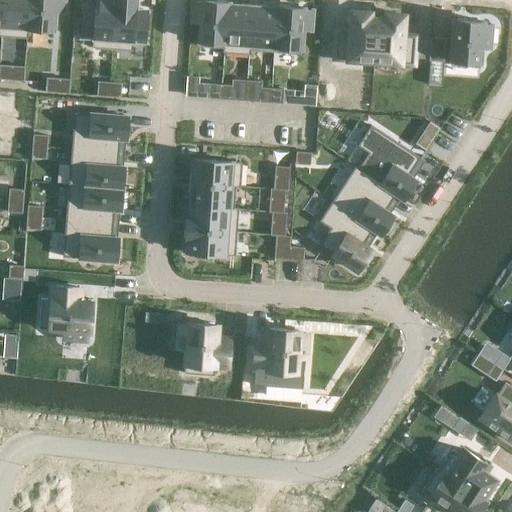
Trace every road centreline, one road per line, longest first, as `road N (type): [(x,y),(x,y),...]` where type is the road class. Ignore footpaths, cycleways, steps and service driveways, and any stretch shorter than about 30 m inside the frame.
road 1 (residential): [(171,0),(156,287),(378,304),(511,100)]
road 2 (unknown): [(0,490),(3,473),(28,447),(235,467),(316,466),(344,457),(374,431),(413,369),(411,341),(383,296)]
